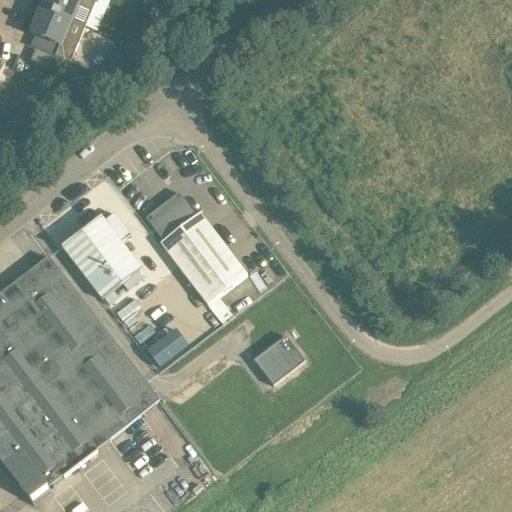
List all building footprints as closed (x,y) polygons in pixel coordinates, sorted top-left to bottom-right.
[(99,0),(44,0),(41,10),(85,28),(94,5),(97,6),(99,0)] [(58,60),(70,65),(85,28),(41,10),(30,35),(40,39),(35,51),(58,60)] [(58,60),(35,51),(31,62),(53,71),(58,60)] [(177,192),(144,218),(163,242),(160,244),(208,306),(246,277),(197,212),(194,215),(177,192)] [(100,218),(61,248),(102,303),(142,272),(121,245),(130,237),(113,215),(104,222),(100,218)] [(159,404),(49,260),(0,296),(0,463),(30,503),(159,404)] [(253,362),(273,388),(305,363),(285,337),(253,362)]
